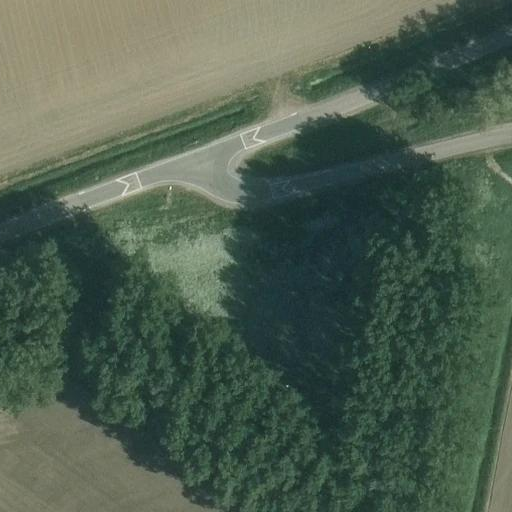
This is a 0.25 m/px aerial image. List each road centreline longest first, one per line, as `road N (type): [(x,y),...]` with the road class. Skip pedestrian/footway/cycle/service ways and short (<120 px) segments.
road 1 (unclassified): [(199,159),(511,33)]
road 2 (tertiary): [(511,135),(247,196),(212,182),(199,159)]
road 3 (tertiary): [(0,233),(199,159)]
